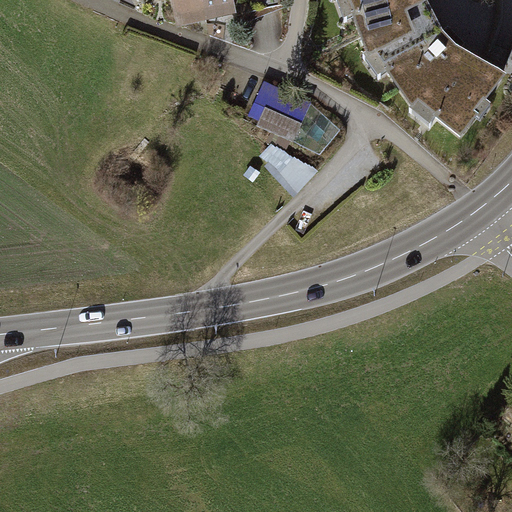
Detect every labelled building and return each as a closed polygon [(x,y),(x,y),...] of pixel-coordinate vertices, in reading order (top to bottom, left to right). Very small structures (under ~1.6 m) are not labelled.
[(206,17),(202,0),(171,0),(177,23),(206,17)] [(202,0),(206,17),(234,11),(232,0),(202,0)] [(340,43),(348,42),(420,25),(407,0),(329,0),(329,14),(340,43)] [(420,25),(348,42),(369,93),(384,89),(425,148),(432,140),(459,157),(502,93),(453,67),(429,41),(420,25)] [(308,104),(258,84),(241,126),(291,146),(308,104)] [(299,197),(316,177),(277,144),(260,164),(299,197)]
